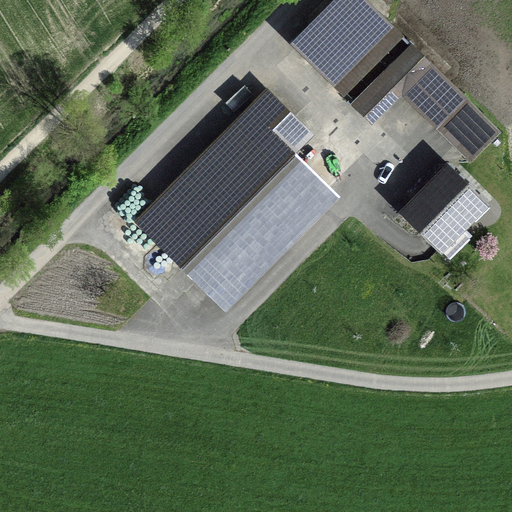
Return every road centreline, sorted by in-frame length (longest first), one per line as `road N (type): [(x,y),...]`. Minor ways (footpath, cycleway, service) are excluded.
road 1 (track): [(511,378),(406,385),(0,322)]
road 2 (track): [(0,301),(298,0)]
road 3 (track): [(0,170),(172,0)]
